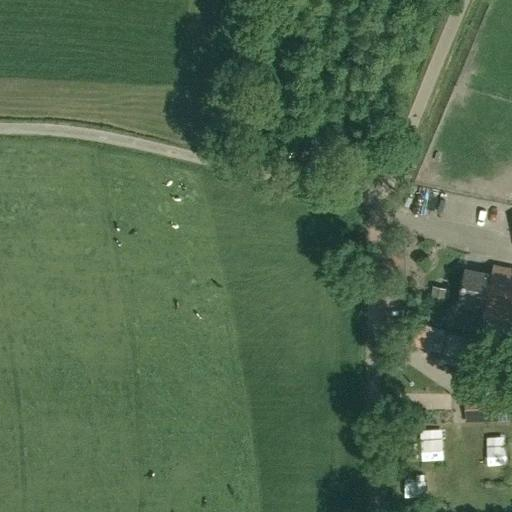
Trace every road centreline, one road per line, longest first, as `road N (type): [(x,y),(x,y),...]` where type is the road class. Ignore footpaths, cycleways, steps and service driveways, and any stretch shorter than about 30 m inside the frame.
road 1 (unclassified): [(370,188),(343,193),(44,123),(0,123)]
road 2 (unclassified): [(370,188),(457,0)]
